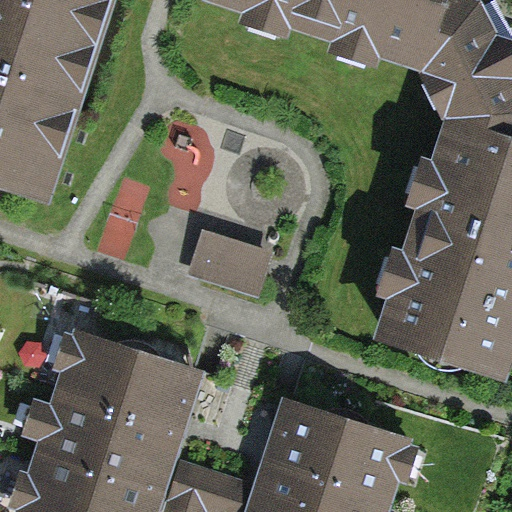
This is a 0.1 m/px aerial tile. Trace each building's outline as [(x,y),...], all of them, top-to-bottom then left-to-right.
[(0,0),(0,178),(44,192),(105,0),(0,0)] [(210,0),(209,5),(429,72),(451,0),(210,0)] [(451,0),(429,72),(445,119),(511,138),(511,58),(486,3),(473,0),(451,0)] [(511,138),(445,119),(379,336),(505,374),(511,350),(511,138)] [(278,254),(207,233),(194,277),(265,298),(278,254)] [(82,339),(63,397),(177,434),(196,376),(82,339)] [(63,397),(44,455),(158,492),(177,434),(63,397)] [(286,406),(259,494),(315,511),(379,511),(401,442),(286,406)] [(44,455),(25,511),(151,511),(158,492),(44,455)] [(237,511),(246,482),(184,466),(171,511),(237,511)] [(315,511),(259,494),(252,511),(315,511)]
